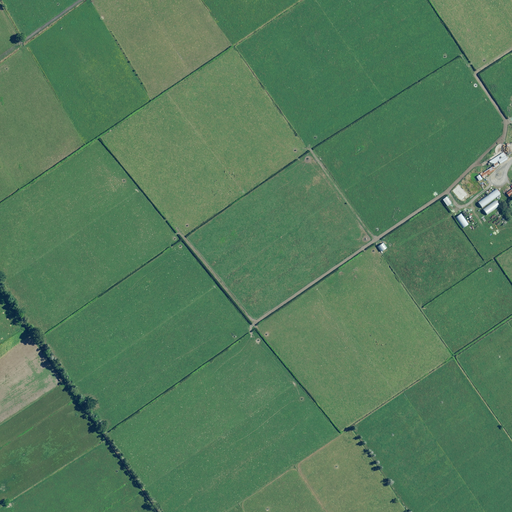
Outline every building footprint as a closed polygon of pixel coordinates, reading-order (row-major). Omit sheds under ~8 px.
[(507,159),(503,152),(487,163),(490,166),(493,164),(495,167),(507,159)] [(480,174),(483,178),(494,170),(492,167),(483,173),(482,172),(480,174)] [(500,195),(496,189),(478,202),(482,208),(494,199),(500,195)] [(451,203),(446,197),(442,199),(447,206),(451,203)] [(499,206),(495,200),(483,209),(487,215),(499,206)] [(468,224),(461,213),(455,217),(463,228),(468,224)] [(387,248),(383,243),(377,247),(381,252),(387,248)]
